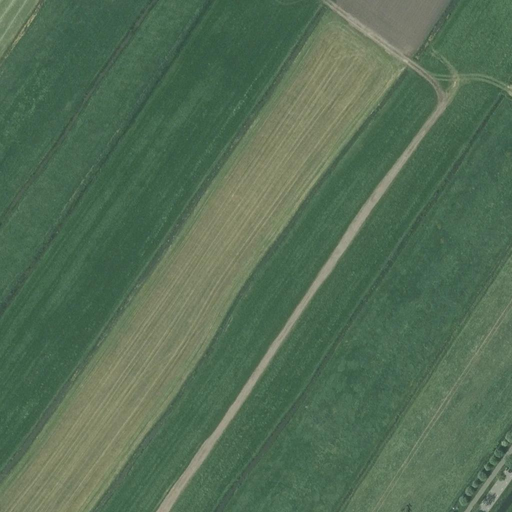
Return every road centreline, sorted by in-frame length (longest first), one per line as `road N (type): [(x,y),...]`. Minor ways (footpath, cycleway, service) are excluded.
road 1 (track): [(441,107),(161,511)]
road 2 (track): [(325,0),(438,87),(441,107)]
